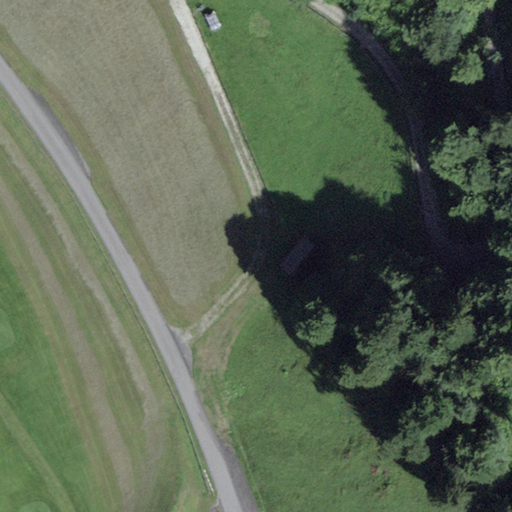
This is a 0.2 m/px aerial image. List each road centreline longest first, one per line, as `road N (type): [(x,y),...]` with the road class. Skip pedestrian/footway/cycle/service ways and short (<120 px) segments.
road 1 (track): [(309,0),(362,37),(400,89),(431,228),(451,262),(490,238),(501,185),(480,0)]
road 2 (unclassified): [(0,71),(84,193),(136,288),(233,511)]
